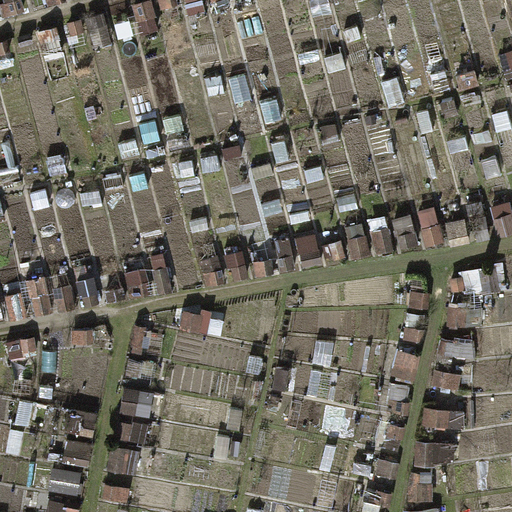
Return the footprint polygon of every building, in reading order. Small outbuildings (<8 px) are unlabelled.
[(1,0),(6,13),(26,7),(24,0),(1,0)] [(156,0),(138,0),(133,1),(141,35),(164,29),(156,0)] [(180,0),(160,0),(163,8),(182,4),(180,0)] [(205,0),(185,0),(190,16),(208,12),(205,0)] [(107,10),(85,15),(93,45),(115,40),(107,10)] [(60,22),(39,27),(42,39),(63,34),(60,22)] [(34,32),(17,36),(19,45),(37,41),(34,32)] [(511,36),(500,39),(504,57),(511,55),(511,36)] [(10,39),(0,41),(0,52),(13,49),(10,39)] [(116,46),(96,51),(100,64),(119,60),(116,46)] [(318,46),(298,51),(301,65),(322,59),(318,46)] [(344,52),(326,56),(330,71),(347,67),(344,52)] [(145,55),(124,60),(130,84),(151,79),(145,55)] [(421,55),(399,60),(403,78),(425,73),(421,55)] [(497,62),(480,66),(485,85),(502,81),(497,62)] [(371,66),(355,70),(360,90),(376,87),(371,66)] [(448,71),(431,75),(435,97),(453,93),(448,71)] [(226,74),(207,78),(212,96),(230,92),(226,74)] [(475,74),(457,79),(461,94),(479,89),(475,74)] [(401,81),(386,84),(392,110),(407,106),(401,81)] [(373,90),(361,92),(364,106),(376,103),(373,90)] [(483,95),(462,99),(469,131),(490,126),(483,95)] [(507,98),(490,102),(492,115),(510,111),(507,98)] [(456,103),(439,106),(442,123),(459,119),(456,103)] [(382,111),(370,114),(373,130),(385,127),(382,111)] [(131,113),(114,118),(121,145),(138,141),(131,113)] [(430,113),(418,116),(423,137),(435,135),(430,113)] [(185,116),(164,122),(167,134),(188,128),(185,116)] [(410,119),(395,123),(397,134),(412,131),(410,119)] [(339,121),(322,125),(325,140),(342,136),(339,121)] [(361,121),(348,124),(350,132),(363,129),(361,121)] [(366,138),(347,142),(350,156),(370,152),(366,138)] [(467,138),(449,142),(452,157),(470,153),(467,138)] [(243,141),(225,145),(228,158),(246,154),(243,141)] [(273,160),(254,165),(257,180),(277,175),(273,160)] [(100,189),(80,193),(82,206),(103,201),(100,189)] [(4,195),(0,195),(0,221),(9,220),(4,195)] [(485,197),(466,201),(475,242),(494,237),(485,197)] [(511,203),(511,202),(493,207),(499,236),(511,233),(511,203)] [(159,208),(138,212),(141,225),(162,221),(159,208)] [(439,208),(420,212),(427,245),(446,241),(439,208)] [(236,211),(214,216),(217,229),(239,224),(236,211)] [(415,212),(395,216),(402,250),(422,246),(415,212)] [(389,216),(371,220),(378,252),(396,248),(389,216)] [(466,217),(448,221),(453,244),(471,240),(466,217)] [(367,222),(346,226),(353,256),(374,252),(367,222)] [(316,235),(300,240),(305,263),(322,258),(316,235)] [(289,236),(276,239),(282,267),(296,264),(289,236)] [(343,236),(326,240),(331,258),(348,254),(343,236)] [(267,245),(252,248),(258,275),(273,272),(267,245)] [(246,259),(229,262),(232,277),(249,273),(246,259)] [(506,262),(463,268),(464,274),(453,276),(455,290),(497,285),(495,271),(507,269),(506,262)] [(155,267),(161,291),(175,288),(169,264),(155,267)] [(223,265),(203,270),(206,284),(226,279),(223,265)] [(33,314),(54,309),(45,269),(24,273),(33,314)] [(149,277),(130,281),(133,295),(152,291),(149,277)] [(125,284),(107,288),(109,299),(127,295),(125,284)] [(319,286),(305,288),(307,299),(321,297),(319,286)] [(99,288),(80,292),(83,306),(102,301),(99,288)] [(432,289),(413,288),(412,302),(431,303),(432,289)] [(74,293),(58,297),(60,309),(77,305),(74,293)] [(486,305),(451,304),(451,321),(485,322),(486,305)] [(205,308),(188,305),(184,326),(201,329),(205,308)] [(155,310),(154,318),(175,322),(177,314),(155,310)] [(426,314),(411,311),(407,335),(421,338),(426,314)] [(231,320),(207,316),(204,332),(227,336),(231,320)] [(154,327),(136,324),(132,344),(150,347),(154,327)] [(98,327),(75,328),(76,342),(98,341),(98,327)] [(40,335),(0,342),(0,357),(42,350),(40,335)] [(335,339),(319,336),(314,362),(330,365),(335,339)] [(476,340),(447,336),(448,351),(477,355),(476,340)] [(422,350),(399,346),(394,371),(417,376),(422,350)] [(150,359),(131,355),(128,371),(147,375),(150,359)] [(507,387),(506,361),(482,363),(484,388),(507,387)] [(290,366),(280,364),(277,380),(287,381),(290,366)] [(462,370),(441,366),(438,381),(459,385),(462,370)] [(321,370),(313,369),(308,394),(317,395),(321,370)] [(57,374),(46,372),(41,397),(52,399),(57,374)] [(411,386),(393,382),(389,406),(406,410),(411,386)] [(157,390),(127,384),(122,408),(152,414),(157,390)] [(282,396),(272,394),(267,420),(277,422),(282,396)] [(36,401),(22,399),(18,420),(32,423),(36,401)] [(470,408),(429,403),(427,421),(467,427),(470,408)] [(244,406),(232,404),(227,429),(239,431),(244,406)] [(100,411),(77,407),(73,425),(97,430),(100,411)] [(150,423),(122,417),(118,437),(147,443),(150,423)] [(404,423),(386,420),(381,444),(400,447),(404,423)] [(232,435),(217,432),(213,454),(227,457),(232,435)] [(100,439),(72,434),(67,459),(95,464),(100,439)] [(459,442),(423,437),(420,456),(456,461),(459,442)] [(242,440),(236,438),(232,455),(239,456),(242,440)] [(275,440),(269,439),(267,450),(273,451),(275,440)] [(64,451),(45,448),(44,457),(62,460),(64,451)] [(143,456),(114,451),(111,463),(141,469),(143,456)] [(400,459),(381,455),(378,471),(397,475),(400,459)] [(25,460),(13,458),(8,482),(21,484),(25,460)] [(372,462),(360,460),(358,469),(371,472),(372,462)] [(81,494),(85,472),(56,467),(52,489),(81,494)] [(435,470),(415,470),(414,498),(434,499),(435,470)] [(300,476),(286,473),(281,498),(296,501),(300,476)] [(131,484),(110,480),(107,494),(129,498),(131,484)] [(394,490),(366,484),(363,501),(391,506),(394,490)] [(36,511),(40,494),(26,491),(22,511),(36,511)] [(81,511),(84,500),(51,494),(48,511),(81,511)]
